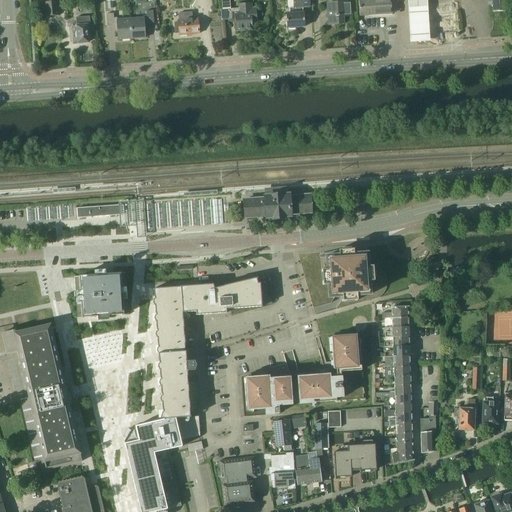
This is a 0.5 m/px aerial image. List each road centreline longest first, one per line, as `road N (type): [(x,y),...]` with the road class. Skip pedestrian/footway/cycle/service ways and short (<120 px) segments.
road 1 (primary): [(89,87),(511,58)]
road 2 (unclassified): [(277,238),(511,203)]
road 3 (residential): [(206,438),(220,443),(235,433),(230,361),(298,342),(287,305)]
road 4 (residential): [(206,438),(198,330),(287,305)]
road 5 (residential): [(418,476),(412,305)]
road 6 (unclassified): [(217,243),(52,252)]
road 7 (residential): [(418,476),(303,511)]
